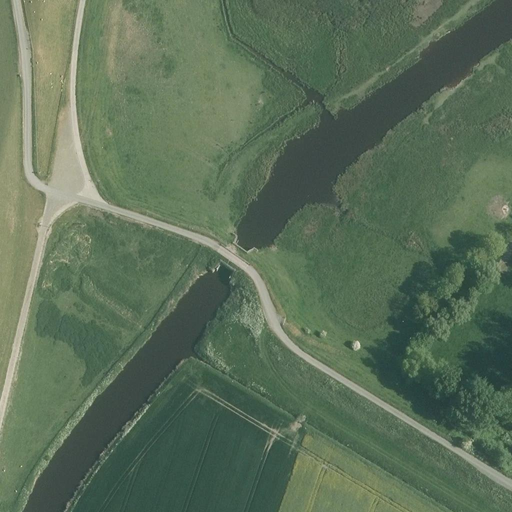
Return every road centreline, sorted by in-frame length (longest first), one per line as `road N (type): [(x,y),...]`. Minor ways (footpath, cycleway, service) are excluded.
road 1 (unclassified): [(511,485),(305,359),(273,326),(256,280),(218,250),(89,201)]
road 2 (track): [(89,201),(63,202),(44,226),(0,418)]
road 3 (track): [(89,201),(41,187),(29,175),(16,0)]
road 4 (residential): [(89,201),(74,134),(83,0)]
